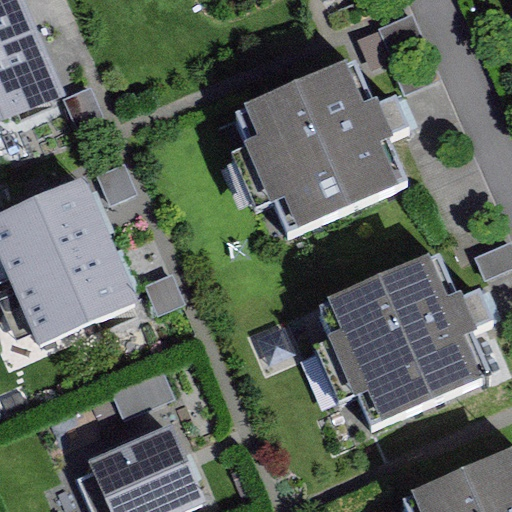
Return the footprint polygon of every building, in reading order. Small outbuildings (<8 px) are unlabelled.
[(0,0),(0,50),(27,39),(16,14),(9,0),(0,0)] [(0,50),(0,117),(51,95),(39,67),(27,39),(0,50)] [(355,69),(236,120),(288,240),(407,189),(387,143),(409,134),(402,118),(396,104),(374,113),(355,69)] [(0,222),(0,255),(14,288),(109,247),(96,218),(83,187),(0,222)] [(14,288),(40,348),(134,306),(122,278),(109,247),(14,288)] [(439,262),(320,313),(372,433),(491,381),(472,336),(492,328),(486,314),(478,297),(458,305),(439,262)] [(123,385),(129,437),(174,432),(168,380),(123,385)] [(170,434),(92,468),(95,474),(77,482),(89,511),(188,511),(202,506),(184,467),(170,434)] [(511,511),(511,458),(403,506),(405,511),(511,511)]
